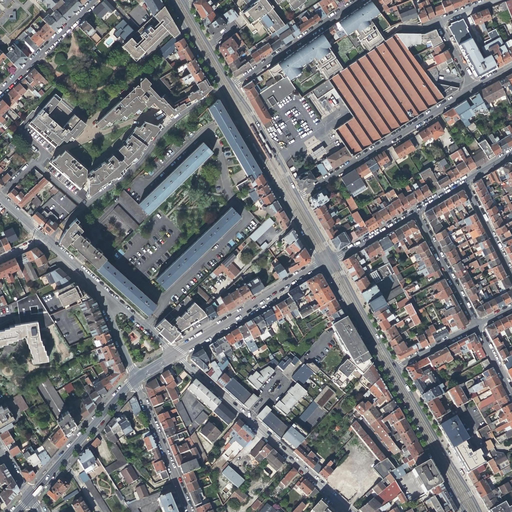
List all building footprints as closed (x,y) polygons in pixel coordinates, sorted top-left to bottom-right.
[(36,0),(36,1),(38,3),(40,1),(44,1),(46,3),(46,6),(49,6),(50,7),(52,6),(57,1),(71,15),(82,5),(77,0),(36,0)] [(100,19),(108,11),(111,14),(116,9),(106,0),(103,0),(92,11),(100,19)] [(143,0),(153,16),(163,5),(160,0),(143,0)] [(209,7),(207,5),(205,2),(203,0),(194,0),(192,3),(195,8),(200,18),(210,10),(211,9),(209,7)] [(246,9),(254,19),(257,17),(265,10),(266,11),(272,7),(273,6),(268,0),(256,0),(257,0),(249,6),(246,9)] [(287,0),(294,9),(298,6),(303,2),(306,0),(287,0)] [(379,12),(370,0),(337,22),(345,34),(346,35),(355,28),(362,37),(360,38),(369,52),(386,41),(376,27),(377,25),(372,17),(379,12)] [(370,0),(377,9),(381,7),(384,4),(381,0),(370,0)] [(442,4),(434,7),(431,8),(434,16),(447,11),(453,8),(450,0),(446,0),(441,2),(442,4)] [(459,0),(450,0),(453,8),(458,7),(462,5),(459,0)] [(42,19),(46,23),(54,32),(59,26),(65,21),(71,15),(57,1),(52,6),(56,10),(64,17),(60,21),(58,21),(56,21),(50,15),(49,16),(48,14),(45,16),(44,17),(42,19)] [(490,16),(508,9),(505,1),(499,4),(487,8),(490,16)] [(153,16),(140,28),(137,30),(125,42),(121,46),(133,57),(136,57),(145,49),(151,44),(155,40),(166,30),(173,37),(179,31),(173,22),(172,20),(171,18),(163,5),(153,16)] [(426,8),(422,9),(426,19),(431,18),(434,16),(431,8),(430,6),(426,8)] [(224,16),(225,18),(229,23),(232,20),(237,16),(231,7),(222,14),(224,16)] [(285,24),(272,7),(266,11),(265,10),(257,17),(259,19),(257,20),(264,30),(266,28),(270,34),(275,31),(285,24)] [(318,13),(322,17),(326,15),(328,13),(324,9),(323,7),(317,11),(318,13)] [(254,20),(254,19),(246,9),(245,8),(239,12),(243,18),(248,25),(254,20)] [(415,8),(398,15),(399,17),(399,18),(401,21),(401,22),(411,18),(412,18),(418,16),(417,14),(416,11),(415,9),(415,8)] [(491,18),(490,16),(487,8),(483,10),(479,12),(482,21),(491,18)] [(218,17),(212,9),(211,9),(210,10),(216,19),(218,17)] [(420,14),(417,14),(418,16),(420,22),(424,20),(426,19),(422,9),(420,10),(419,12),(420,14)] [(54,11),(50,15),(56,21),(58,21),(60,21),(64,17),(56,10),(54,11)] [(216,19),(210,10),(200,18),(203,23),(205,27),(216,19)] [(318,20),(322,17),(318,13),(311,18),(305,10),(303,12),(305,15),(308,19),(312,24),(318,20)] [(485,29),(482,21),(479,12),(475,13),(470,15),(474,24),(477,23),(479,24),(482,30),(485,29)] [(222,20),(221,18),(219,16),(218,17),(216,19),(205,27),(207,30),(210,35),(212,35),(226,25),(222,20)] [(125,42),(137,30),(131,24),(124,17),(114,26),(117,29),(112,34),(116,37),(118,35),(125,42)] [(459,20),(455,21),(464,41),(471,37),(462,18),(459,20)] [(96,32),(84,19),(82,22),(78,26),(88,36),(90,35),(91,36),(96,32)] [(286,23),(292,31),(298,26),(293,19),(286,23)] [(305,22),(298,26),(302,31),(307,27),(312,24),(308,19),(305,22)] [(34,21),(29,26),(44,41),(49,36),(52,33),(54,32),(46,23),(40,28),(34,21)] [(448,27),(457,44),(464,41),(455,21),(453,22),(450,23),(450,24),(448,26),(448,27)] [(336,23),(331,26),(339,38),(345,34),(337,22),(336,23)] [(511,26),(510,22),(503,25),(506,31),(511,27),(511,26)] [(281,39),(292,31),(286,23),(285,24),(275,31),(276,33),(280,38),(281,39)] [(34,35),(30,38),(38,47),(41,44),(44,41),(29,26),(23,31),(27,35),(31,32),(34,35)] [(302,31),(298,26),(292,31),(295,35),(298,33),(302,31)] [(329,36),(335,32),(331,26),(327,29),(321,33),(325,38),(329,36)] [(474,36),(457,44),(475,77),(477,78),(494,69),(497,67),(506,63),(511,60),(503,43),(504,42),(496,28),(488,32),(491,37),(484,40),(485,43),(480,46),(477,42),(480,40),(478,36),(475,38),(474,36)] [(425,33),(396,34),(413,56),(418,54),(442,41),(435,29),(425,33)] [(27,35),(23,31),(19,35),(34,51),(36,49),(38,47),(30,38),(27,35)] [(174,43),(179,51),(187,46),(183,39),(179,31),(173,37),(170,40),(174,43)] [(295,35),(292,31),(281,39),(284,43),(290,39),(295,35)] [(336,53),(321,33),(269,67),(273,73),(280,70),(284,74),(288,72),(290,74),(302,68),(299,65),(313,57),(317,63),(319,66),(318,67),(321,71),(323,69),(329,79),(345,68),(334,55),(336,53)] [(90,38),(96,44),(101,39),(95,34),(90,38)] [(333,130),(344,147),(351,157),(400,125),(458,89),(458,88),(435,83),(438,72),(438,71),(435,66),(424,72),(419,64),(413,56),(396,34),(386,41),(369,52),(345,68),(329,79),(327,80),(333,89),(352,117),(333,130)] [(17,38),(32,53),(34,51),(19,35),(17,38)] [(237,41),(233,35),(230,37),(238,48),(241,46),(237,41)] [(238,48),(230,37),(219,46),(218,49),(222,55),(223,58),(234,50),(238,48)] [(273,43),(270,45),(273,51),(279,46),(284,43),(281,39),(280,38),(275,41),(273,43)] [(506,49),(511,45),(511,41),(511,39),(504,42),(503,43),(506,49)] [(165,59),(174,54),(179,51),(174,43),(170,40),(158,51),(165,59)] [(258,49),(257,50),(262,58),(268,54),(273,51),(270,45),(267,42),(265,44),(258,49)] [(14,43),(10,47),(12,47),(23,58),(23,62),(25,60),(27,58),(20,50),(14,43)] [(435,51),(431,53),(433,57),(437,55),(446,50),(444,46),(442,43),(433,48),(435,51)] [(180,56),(184,64),(194,58),(190,52),(187,46),(179,51),(174,54),(176,58),(180,56)] [(9,52),(5,55),(7,57),(12,63),(17,68),(20,65),(23,62),(23,58),(12,47),(10,47),(8,47),(7,48),(7,49),(9,50),(9,52)] [(22,47),(20,50),(27,58),(30,55),(22,47)] [(237,54),(234,50),(223,58),(225,60),(227,64),(236,58),(238,56),(237,54)] [(254,51),(250,54),(251,54),(253,57),(256,62),(259,60),(262,58),(257,50),(254,51)] [(437,55),(441,63),(445,60),(450,58),(448,54),(446,50),(437,55)] [(244,59),(241,54),(238,56),(236,58),(239,62),(244,59)] [(418,54),(413,56),(419,64),(422,62),(418,54)] [(433,57),(432,57),(437,65),(441,63),(437,55),(433,57)] [(256,62),(253,57),(247,62),(245,63),(249,67),(252,65),(256,62)] [(172,83),(173,83),(174,86),(180,82),(201,70),(198,65),(194,58),(184,64),(177,68),(176,69),(178,71),(186,67),(190,72),(181,77),(181,78),(172,83)] [(239,62),(236,58),(227,64),(229,67),(232,72),(241,65),(239,62)] [(448,65),(447,64),(445,60),(441,63),(437,65),(435,66),(438,71),(448,65)] [(249,67),(245,63),(241,65),(232,72),(234,75),(235,77),(249,67)] [(29,73),(24,78),(30,84),(33,81),(34,82),(39,78),(45,84),(48,82),(34,68),(29,73)] [(194,79),(196,83),(206,78),(203,74),(201,70),(180,82),(181,84),(185,82),(186,83),(194,79)] [(261,92),(257,94),(265,109),(295,89),(286,75),(276,82),(268,88),(261,92)] [(209,84),(206,78),(196,83),(185,90),(188,96),(174,103),(165,94),(161,98),(148,85),(150,83),(145,77),(144,78),(140,78),(139,87),(132,87),(132,92),(128,92),(128,97),(120,97),(119,101),(95,123),(98,126),(99,127),(101,127),(102,127),(105,124),(107,125),(111,122),(116,117),(118,119),(121,116),(125,119),(127,117),(126,115),(128,114),(131,111),(133,113),(135,111),(137,113),(146,105),(148,106),(149,105),(151,103),(155,107),(158,104),(170,117),(173,115),(177,112),(182,109),(194,102),(199,98),(206,93),(211,88),(209,84)] [(169,88),(171,87),(169,85),(162,77),(160,78),(169,88)] [(511,88),(511,87),(506,77),(502,78),(498,80),(502,88),(505,91),(505,92),(510,90),(511,94),(511,93),(511,88)] [(34,88),(30,84),(24,78),(19,83),(14,88),(21,96),(28,89),(30,91),(34,88)] [(255,83),(253,79),(241,87),(243,90),(244,92),(253,86),(256,84),(255,83)] [(265,84),(266,86),(268,88),(276,82),(273,79),(265,84)] [(316,100),(333,89),(327,80),(310,91),(316,100)] [(506,93),(505,92),(505,91),(502,88),(498,80),(493,83),(482,89),(477,92),(484,104),(506,93)] [(260,90),(256,84),(253,86),(257,94),(261,92),(260,90)] [(257,94),(253,86),(244,92),(246,95),(249,100),(257,94)] [(16,101),(21,96),(14,88),(11,91),(8,94),(17,103),(21,108),(23,106),(19,102),(18,103),(16,101)] [(487,110),(477,92),(471,95),(474,101),(470,103),(467,98),(452,107),(464,125),(471,121),(468,117),(476,112),(475,111),(478,109),(479,111),(485,111),(487,110)] [(28,121),(23,127),(24,128),(28,124),(54,148),(63,139),(66,141),(69,137),(72,141),(74,139),(73,138),(87,121),(75,112),(66,122),(64,125),(49,113),(51,111),(61,99),(55,93),(29,122),(28,121)] [(12,108),(17,103),(8,94),(5,97),(2,99),(9,107),(13,111),(14,110),(12,108)] [(265,109),(257,94),(249,100),(252,106),(254,110),(257,115),(262,124),(269,120),(270,118),(265,109)] [(1,115),(9,107),(2,99),(0,101),(0,118),(2,121),(4,119),(1,115)] [(252,173),(254,179),(261,173),(250,154),(235,129),(226,114),(220,103),(218,99),(208,108),(218,124),(248,176),(252,173)] [(487,110),(489,114),(494,112),(495,111),(492,106),(490,106),(486,108),(487,110)] [(448,125),(456,120),(459,118),(452,107),(447,111),(441,114),(448,125)] [(434,139),(437,137),(437,136),(442,132),(443,132),(437,122),(432,125),(427,128),(432,136),(434,139)] [(160,128),(157,125),(153,125),(150,125),(147,128),(142,124),(140,127),(140,126),(139,126),(139,127),(138,127),(136,126),(133,131),(125,142),(125,143),(127,144),(125,146),(125,147),(123,150),(120,152),(124,156),(118,161),(115,157),(112,160),(110,162),(109,161),(109,162),(107,163),(106,162),(104,162),(90,172),(89,172),(90,174),(89,174),(89,175),(89,176),(87,178),(88,179),(87,188),(87,192),(90,195),(96,190),(104,185),(116,177),(123,172),(129,167),(134,162),(143,151),(147,144),(155,134),(160,128)] [(418,133),(423,142),(432,136),(427,128),(423,130),(418,133)] [(507,135),(503,137),(508,147),(511,145),(511,144),(511,137),(507,129),(504,131),(507,135)] [(419,144),(423,142),(418,133),(414,136),(419,144)] [(487,136),(492,143),(495,141),(493,138),(490,133),(487,136)] [(498,140),(496,136),(493,138),(495,141),(502,151),(505,149),(508,147),(503,137),(498,140)] [(412,137),(408,139),(414,149),(417,146),(412,137)] [(414,149),(408,139),(405,141),(401,144),(407,153),(414,149)] [(492,143),(488,146),(494,155),(498,153),(502,151),(495,141),(492,143)] [(138,204),(147,213),(212,152),(203,142),(194,151),(182,162),(168,175),(153,189),(138,204)] [(407,153),(401,144),(397,146),(393,149),(391,146),(386,149),(394,161),(407,153)] [(447,148),(451,154),(456,151),(458,150),(455,144),(447,148)] [(321,146),(309,154),(313,159),(324,151),(321,146)] [(481,150),(482,151),(488,159),(492,157),(494,155),(488,146),(481,150)] [(344,147),(325,158),(332,169),(351,157),(344,147)] [(458,150),(456,151),(459,155),(469,171),(473,168),(476,167),(470,158),(468,154),(463,147),(458,150)] [(378,154),(372,158),(378,167),(380,171),(388,167),(387,166),(391,164),(383,151),(378,154)] [(455,158),(456,157),(459,155),(456,151),(451,154),(448,156),(451,160),(455,158)] [(482,151),(474,156),(470,158),(476,167),(482,163),(488,159),(482,151)] [(14,160),(17,158),(19,156),(16,152),(11,157),(14,160)] [(72,157),(66,152),(64,153),(56,157),(56,158),(53,160),(50,161),(48,163),(79,190),(83,185),(82,185),(86,181),(86,176),(86,173),(79,166),(76,164),(77,163),(78,163),(78,162),(72,157)] [(460,163),(454,166),(456,167),(461,176),(465,173),(469,171),(459,155),(456,157),(460,163)] [(26,162),(19,156),(17,158),(24,164),(26,162)] [(327,172),(332,169),(325,158),(320,162),(321,163),(327,172)] [(374,170),(378,167),(372,158),(369,160),(365,162),(370,171),(372,175),(376,182),(378,180),(375,175),(377,174),(374,170)] [(428,161),(422,164),(425,169),(431,165),(428,161)] [(358,167),(363,175),(367,172),(370,171),(365,162),(361,165),(358,167)] [(502,170),(504,173),(511,169),(511,166),(510,163),(508,162),(504,165),(498,168),(499,171),(502,170)] [(316,166),(322,175),(327,172),(321,163),(318,164),(316,166)] [(354,169),(359,177),(363,175),(358,167),(354,169)] [(456,167),(450,171),(456,179),(459,176),(461,176),(456,167)] [(422,179),(430,174),(431,173),(428,168),(419,173),(419,174),(421,178),(422,179)] [(366,188),(362,181),(359,177),(354,169),(348,172),(347,173),(344,175),(347,179),(342,182),(350,195),(351,198),(366,188)] [(302,188),(315,180),(308,170),(294,179),(296,183),(299,187),(302,188)] [(447,172),(445,173),(446,175),(450,182),(454,179),(456,179),(450,171),(450,170),(447,172)] [(1,179),(0,178),(0,187),(13,174),(10,171),(1,179)] [(362,181),(370,176),(367,172),(363,175),(359,177),(362,181)] [(486,175),(489,181),(491,184),(496,182),(494,178),(491,172),(486,175)] [(248,185),(254,179),(252,173),(248,176),(246,177),(247,179),(236,186),(240,193),(248,185)] [(261,173),(254,179),(257,183),(258,185),(254,188),(255,190),(267,183),(264,178),(261,173)] [(442,173),(434,178),(436,180),(436,181),(444,177),(442,173)] [(446,175),(444,177),(436,181),(440,188),(445,185),(450,182),(446,175)] [(39,190),(46,184),(48,181),(43,177),(29,191),(34,195),(39,190)] [(474,188),(475,192),(485,187),(483,184),(481,178),(473,183),(472,185),(474,188)] [(257,183),(254,179),(248,185),(249,187),(252,188),(253,187),(252,186),(257,183)] [(260,198),(272,191),(269,187),(267,183),(255,190),(253,191),(258,200),(258,199),(260,198)] [(12,199),(17,203),(28,193),(23,189),(19,192),(18,193),(17,191),(18,190),(22,186),(19,184),(14,189),(13,188),(7,195),(12,199)] [(425,184),(422,185),(418,188),(424,198),(428,195),(431,194),(425,184)] [(485,187),(475,192),(477,194),(478,198),(486,194),(488,193),(491,192),(488,185),(485,187)] [(59,190),(54,186),(51,189),(49,191),(54,195),(59,190)] [(415,189),(411,192),(417,202),(421,199),(424,198),(418,188),(415,189)] [(119,194),(144,220),(149,215),(147,213),(138,204),(124,189),(119,194)] [(392,189),(385,194),(386,195),(389,200),(390,203),(397,214),(401,212),(404,209),(398,199),(397,197),(394,192),(392,189)] [(459,191),(455,193),(461,203),(462,202),(463,205),(465,205),(470,202),(463,190),(462,190),(459,191)] [(21,208),(32,197),(34,195),(29,191),(28,193),(17,203),(19,206),(21,208)] [(271,215),(273,213),(280,207),(274,196),(272,191),(260,198),(258,199),(261,204),(262,203),(264,206),(263,206),(262,206),(262,207),(262,208),(262,209),(263,209),(264,209),(265,209),(271,215)] [(311,203),(308,204),(310,207),(311,209),(322,203),(324,202),(327,200),(324,195),(323,196),(320,191),(310,197),(309,199),(311,203)] [(408,193),(404,196),(411,206),(414,203),(417,202),(411,192),(408,193)] [(458,205),(461,203),(455,193),(453,195),(449,197),(455,207),(458,205)] [(490,197),(488,193),(486,194),(478,198),(480,200),(482,204),(489,200),(488,199),(490,197)] [(43,203),(34,195),(32,197),(34,199),(30,202),(33,205),(37,209),(43,203)] [(351,207),(348,209),(351,214),(356,211),(358,210),(351,198),(350,195),(348,196),(345,198),(351,207)] [(404,196),(398,199),(404,209),(408,207),(411,206),(404,196)] [(455,207),(449,197),(447,199),(443,201),(448,210),(449,211),(455,207)] [(493,203),(491,199),(489,200),(482,204),(483,206),(485,210),(492,207),(491,204),(493,203)] [(445,212),(448,210),(443,201),(441,202),(437,204),(443,214),(445,212)] [(322,203),(311,209),(314,214),(315,216),(326,210),(324,207),(322,203)] [(394,215),(397,214),(390,203),(386,205),(384,206),(391,217),(394,215)] [(439,216),(443,214),(437,204),(435,206),(431,208),(437,217),(439,216)] [(113,210),(133,231),(138,226),(118,205),(113,210)] [(377,211),(384,222),(388,219),(391,217),(384,206),(381,209),(377,211)] [(497,212),(495,208),(494,206),(492,207),(485,210),(486,213),(488,216),(497,212)] [(235,221),(240,216),(231,207),(156,279),(165,288),(172,281),(187,268),(204,252),(221,236),(235,221)] [(283,211),(280,207),(273,213),(282,229),(284,229),(290,223),(288,220),(285,215),(283,211)] [(339,211),(342,216),(344,218),(350,214),(351,214),(348,209),(347,207),(344,209),(339,211)] [(453,212),(457,210),(455,207),(449,211),(451,215),(454,214),(453,212)] [(465,210),(468,215),(469,216),(475,213),(472,207),(465,210)] [(437,217),(431,208),(429,209),(425,212),(424,214),(429,223),(430,226),(435,223),(433,219),(437,217)] [(40,225),(50,234),(58,225),(55,222),(58,218),(51,211),(48,214),(44,210),(40,214),(37,211),(32,217),(40,225)] [(334,214),(333,212),(331,213),(328,214),(326,210),(315,216),(317,219),(320,223),(330,217),(333,215),(334,214)] [(353,219),(338,228),(336,229),(335,230),(332,231),(335,236),(343,232),(344,231),(350,227),(357,223),(361,220),(356,211),(351,214),(350,214),(353,219)] [(371,215),(372,217),(377,225),(381,223),(384,222),(377,211),(371,215)] [(498,214),(497,212),(488,216),(489,219),(491,223),(500,218),(498,214)] [(463,219),(465,223),(466,225),(468,224),(478,219),(477,216),(475,213),(469,216),(467,217),(464,219),(463,219)] [(65,247),(69,243),(79,233),(85,227),(78,220),(80,219),(78,217),(76,219),(68,227),(61,236),(62,237),(59,240),(65,247)] [(262,224),(249,236),(254,241),(274,223),(269,217),(262,224)] [(330,217),(320,223),(322,227),(324,230),(330,227),(332,225),(334,224),(333,221),(330,217)] [(372,217),(363,223),(368,231),(373,228),(377,225),(372,217)] [(502,222),(500,218),(491,223),(492,226),(494,229),(501,225),(500,223),(502,222)] [(469,226),(472,230),(481,225),(480,222),(478,219),(468,224),(469,226)] [(357,229),(353,231),(357,238),(362,235),(368,231),(363,223),(361,220),(357,223),(358,226),(359,228),(357,229)] [(412,235),(419,231),(413,220),(412,220),(408,221),(405,223),(411,233),(412,235)] [(405,237),(407,235),(411,233),(405,223),(401,226),(399,227),(405,237)] [(440,223),(437,225),(431,228),(434,234),(444,229),(440,223)] [(505,226),(504,224),(501,225),(494,229),(496,232),(497,235),(507,230),(505,226)] [(473,233),(475,237),(484,231),(483,228),(481,225),(472,230),(473,233)] [(330,227),(324,230),(326,235),(329,240),(335,236),(332,231),(330,227)] [(408,249),(403,242),(401,239),(405,237),(399,227),(396,229),(393,231),(398,240),(401,245),(405,251),(408,249)] [(282,246),(285,249),(298,236),(295,233),(293,228),(281,239),(285,243),(282,246)] [(447,236),(445,233),(444,229),(434,234),(436,237),(438,241),(447,236)] [(499,240),(507,236),(510,234),(508,230),(507,230),(497,235),(498,238),(499,240)] [(354,240),(357,238),(353,231),(347,235),(351,241),(354,240)] [(392,244),(395,243),(398,240),(393,231),(390,232),(386,235),(392,244)] [(484,231),(475,237),(478,243),(488,238),(486,234),(484,231)] [(349,242),(343,233),(343,232),(335,236),(329,240),(335,249),(337,250),(349,242)] [(81,254),(97,267),(97,268),(105,259),(106,257),(101,253),(102,251),(98,247),(97,249),(89,241),(90,240),(85,236),(84,237),(79,233),(69,243),(81,254)] [(392,244),(386,235),(381,238),(377,241),(382,250),(383,251),(386,248),(392,245),(392,244)] [(290,256),(293,258),(304,247),(301,242),(298,236),(285,249),(290,255),(290,256)] [(424,240),(421,236),(415,239),(416,241),(418,244),(424,240)] [(450,242),(448,238),(447,236),(438,241),(440,244),(441,247),(450,242)] [(5,237),(0,238),(0,242),(4,251),(7,249),(10,248),(5,237)] [(479,245),(481,249),(491,244),(489,242),(488,238),(478,243),(479,245)] [(502,245),(503,247),(511,243),(511,238),(501,243),(502,245)] [(415,250),(417,253),(427,247),(426,244),(424,240),(418,244),(413,246),(415,250)] [(377,253),(380,251),(382,250),(377,241),(374,242),(371,244),(377,253)] [(259,247),(262,250),(268,245),(265,242),(259,247)] [(453,248),(451,244),(450,242),(441,247),(442,249),(444,253),(453,248)] [(511,243),(503,247),(505,250),(507,254),(511,251),(511,243)] [(241,244),(222,263),(235,276),(240,272),(230,262),(232,261),(236,257),(235,256),(239,252),(239,251),(244,246),(241,244)] [(372,256),(377,253),(371,244),(368,245),(363,249),(366,253),(367,255),(368,257),(369,258),(372,256)] [(482,251),(484,256),(487,254),(494,251),(492,248),(491,244),(481,249),(482,251)] [(26,254),(29,261),(30,261),(34,259),(43,254),(36,247),(30,250),(22,254),(23,255),(26,254)] [(287,268),(290,272),(309,261),(310,258),(307,252),(304,247),(293,258),(295,263),(287,268)] [(419,256),(421,260),(422,260),(431,255),(429,251),(427,247),(417,253),(414,255),(414,257),(415,258),(419,256)] [(457,254),(454,250),(453,248),(444,253),(446,256),(447,259),(457,254)] [(363,255),(360,250),(356,253),(358,256),(360,259),(362,258),(363,260),(365,259),(364,257),(363,255)] [(487,254),(490,260),(497,257),(495,253),(494,251),(487,254)] [(355,258),(358,256),(356,253),(342,261),(344,265),(346,268),(356,262),(355,258)] [(19,266),(29,261),(26,254),(23,255),(22,254),(18,256),(20,260),(16,261),(19,266)] [(45,258),(43,254),(34,259),(38,266),(47,262),(45,258)] [(381,257),(385,264),(389,262),(386,257),(385,256),(385,254),(382,256),(381,257)] [(458,256),(457,254),(447,259),(449,262),(451,265),(460,260),(458,256)] [(422,260),(424,264),(426,266),(435,261),(433,258),(431,255),(422,260)] [(21,277),(23,276),(23,275),(19,266),(16,261),(15,257),(8,261),(0,264),(0,287),(2,286),(0,282),(0,277),(4,275),(7,281),(13,278),(10,272),(17,269),(21,277)] [(488,263),(490,268),(491,268),(500,263),(498,260),(497,257),(490,260),(487,262),(488,263)] [(361,261),(363,260),(362,258),(360,259),(356,262),(346,268),(348,272),(350,275),(364,267),(361,261)] [(115,268),(105,259),(97,268),(97,267),(96,268),(148,315),(156,305),(148,298),(136,287),(115,268)] [(276,259),(271,263),(274,267),(280,263),(276,259)] [(463,267),(461,263),(460,260),(451,265),(452,268),(454,271),(463,267)] [(35,271),(30,261),(29,261),(19,266),(26,283),(38,277),(35,271)] [(425,266),(427,269),(429,274),(432,272),(438,269),(437,265),(435,261),(426,266),(425,266)] [(390,265),(389,262),(385,264),(372,271),(369,273),(365,275),(354,282),(356,286),(360,292),(374,284),(390,275),(394,273),(391,268),(390,265)] [(232,279),(235,276),(222,263),(209,274),(214,278),(223,269),(232,279)] [(491,268),(492,270),(494,274),(503,269),(502,266),(500,263),(491,268)] [(273,268),(275,271),(280,278),(283,276),(287,274),(283,268),(280,264),(273,268)] [(366,269),(366,268),(365,266),(364,267),(350,275),(352,279),(354,282),(365,275),(363,271),(366,269)] [(466,272),(464,269),(463,267),(454,271),(456,274),(457,277),(466,272)] [(58,268),(45,274),(50,283),(54,281),(65,275),(64,273),(62,271),(58,268)] [(440,272),(438,269),(432,272),(435,278),(438,277),(442,275),(440,272)] [(494,274),(496,278),(497,281),(500,279),(506,276),(505,272),(503,269),(494,274)] [(469,279),(467,275),(466,272),(457,277),(458,280),(460,283),(469,279)] [(241,276),(245,284),(252,295),(258,291),(264,288),(258,277),(248,283),(243,274),(241,276)] [(54,281),(59,289),(65,286),(74,282),(74,281),(73,282),(71,279),(70,278),(66,275),(65,275),(54,281)] [(304,298),(306,301),(327,288),(323,280),(321,277),(318,275),(298,288),(301,292),(308,288),(311,294),(304,298)] [(383,286),(393,281),(390,275),(374,284),(377,289),(382,286),(383,286)] [(506,276),(500,279),(504,288),(508,286),(511,285),(509,280),(506,276)] [(405,278),(403,279),(399,282),(401,285),(402,288),(409,285),(405,278)] [(437,289),(438,292),(448,287),(446,282),(444,278),(434,284),(437,289)] [(471,281),(469,279),(460,283),(462,286),(464,290),(473,285),(471,281)] [(77,297),(86,292),(81,288),(74,282),(65,286),(67,290),(73,287),(77,297)] [(245,284),(237,289),(244,300),(248,297),(252,295),(245,284)] [(377,289),(374,284),(360,292),(363,297),(365,302),(379,293),(377,289)] [(407,292),(413,288),(412,287),(411,284),(409,285),(402,288),(404,292),(407,298),(411,296),(409,294),(409,293),(409,292),(408,292),(407,292)] [(385,303),(404,292),(402,288),(401,285),(382,297),(385,303)] [(474,287),(473,285),(464,290),(465,293),(467,296),(474,292),(476,292),(474,287)] [(78,303),(92,298),(86,292),(77,297),(73,287),(67,290),(65,286),(59,289),(56,291),(62,304),(64,304),(68,302),(76,298),(78,303)] [(194,289),(207,302),(211,305),(214,303),(217,300),(212,296),(210,298),(197,286),(194,289)] [(434,297),(436,296),(439,294),(442,299),(452,294),(450,290),(448,287),(438,292),(433,295),(434,297)] [(304,297),(301,292),(298,288),(293,291),(287,294),(290,299),(296,309),(299,307),(296,302),(304,297)] [(314,306),(310,308),(313,313),(319,309),(334,300),(331,295),(327,288),(306,301),(308,304),(315,300),(318,305),(315,307),(314,306)] [(237,289),(230,294),(236,305),(240,302),(244,300),(237,289)] [(32,358),(32,362),(48,360),(47,354),(46,354),(45,349),(44,349),(43,344),(42,344),(41,338),(40,339),(38,328),(54,323),(49,314),(40,299),(35,292),(17,301),(17,309),(16,309),(18,324),(16,324),(13,324),(13,325),(8,326),(8,329),(3,329),(4,331),(0,331),(0,345),(1,345),(0,344),(6,343),(5,342),(11,341),(11,340),(16,339),(15,338),(24,336),(25,342),(27,342),(27,347),(29,347),(30,352),(32,352),(33,358),(32,358)] [(477,298),(474,292),(467,296),(469,301),(471,304),(474,303),(473,300),(474,299),(477,298)] [(506,292),(503,293),(500,295),(504,304),(508,303),(511,301),(506,292)] [(230,294),(221,299),(228,310),(232,307),(236,305),(230,294)] [(445,302),(448,300),(452,306),(457,304),(454,298),(452,294),(442,299),(443,300),(444,300),(445,302)] [(502,305),(504,304),(500,295),(497,296),(494,298),(498,307),(502,305)] [(215,306),(214,303),(211,305),(217,316),(223,313),(228,310),(221,299),(220,297),(217,300),(220,305),(218,306),(215,306)] [(92,336),(95,335),(108,330),(102,316),(95,301),(92,298),(78,303),(92,336)] [(394,298),(383,305),(384,307),(388,305),(395,301),(394,298)] [(399,308),(403,306),(409,303),(407,298),(397,304),(399,308)] [(494,298),(489,300),(487,301),(492,311),(495,309),(498,307),(494,298)] [(293,319),(300,315),(299,313),(296,309),(290,299),(286,301),(283,302),(293,319)] [(323,316),(325,314),(338,306),(336,303),(334,300),(319,309),(323,316)] [(204,311),(200,307),(194,301),(188,307),(191,307),(195,312),(199,318),(206,314),(204,311)] [(483,303),(480,304),(485,314),(489,312),(492,311),(487,301),(483,303)] [(207,302),(200,307),(204,311),(206,314),(210,320),(214,318),(217,316),(211,305),(207,302)] [(293,319),(283,302),(280,304),(277,307),(283,317),(287,315),(290,321),(293,319)] [(409,316),(409,315),(414,312),(411,306),(409,303),(403,306),(409,316)] [(476,306),(474,303),(471,304),(478,316),(479,317),(482,316),(485,314),(480,304),(478,306),(477,305),(476,306)] [(443,312),(446,316),(460,309),(459,307),(457,304),(452,306),(449,308),(445,310),(443,308),(441,309),(443,312)] [(391,314),(388,309),(387,308),(386,309),(384,307),(383,305),(382,305),(371,312),(374,317),(377,322),(385,317),(389,315),(391,314)] [(325,321),(329,318),(331,317),(341,311),(339,308),(338,306),(325,314),(327,316),(323,319),(325,321)] [(164,334),(162,335),(170,342),(172,339),(175,341),(183,337),(179,330),(190,324),(189,321),(192,319),(193,322),(199,318),(195,312),(191,307),(188,307),(187,309),(188,311),(178,321),(177,320),(175,318),(170,323),(164,318),(155,326),(164,334)] [(286,322),(283,317),(277,307),(274,308),(270,310),(276,321),(277,323),(280,326),(286,322)] [(310,307),(299,313),(300,315),(303,319),(313,313),(310,308),(310,307)] [(188,311),(187,309),(177,320),(178,321),(188,311)] [(451,317),(453,321),(463,316),(462,313),(460,309),(446,316),(445,317),(446,320),(448,319),(451,317)] [(268,326),(276,321),(270,310),(264,314),(259,317),(266,327),(270,335),(273,333),(268,326)] [(331,317),(336,324),(341,321),(345,319),(342,314),(341,311),(331,317)] [(409,315),(413,321),(415,325),(417,323),(419,322),(416,315),(414,312),(409,315)] [(467,323),(463,316),(453,321),(450,323),(448,324),(451,331),(460,327),(467,323)] [(261,330),(266,327),(259,317),(256,319),(251,321),(260,335),(260,336),(263,334),(261,330)] [(333,326),(336,324),(331,317),(329,318),(331,323),(327,326),(329,328),(332,327),(333,326)] [(389,324),(385,319),(385,317),(377,322),(379,326),(382,331),(390,327),(389,324)] [(440,319),(443,324),(445,328),(448,333),(450,332),(451,331),(448,324),(447,321),(446,320),(445,317),(440,319)] [(506,329),(510,327),(505,318),(502,319),(499,321),(504,330),(506,329)] [(395,328),(403,323),(401,320),(394,324),(393,325),(395,328)] [(257,337),(260,335),(251,321),(248,323),(245,325),(255,343),(259,340),(257,337)] [(335,335),(350,327),(349,325),(347,322),(343,325),(341,321),(336,324),(333,326),(332,327),(335,333),(334,333),(335,335)] [(506,335),(505,333),(504,330),(499,321),(497,322),(493,324),(498,334),(500,337),(501,340),(503,338),(502,336),(506,335)] [(122,325),(128,334),(132,331),(125,322),(122,325)] [(429,328),(422,332),(422,333),(428,343),(431,342),(434,340),(432,335),(431,333),(435,331),(432,324),(428,326),(429,328)] [(493,336),(498,334),(493,324),(490,326),(485,328),(485,329),(492,342),(495,340),(493,336)] [(243,339),(251,352),(258,348),(255,343),(245,325),(241,327),(238,329),(243,339)] [(397,333),(395,328),(393,325),(390,327),(382,331),(385,336),(388,341),(398,334),(397,333)] [(154,328),(162,335),(164,334),(155,326),(154,328)] [(350,327),(335,335),(337,339),(345,353),(346,353),(350,358),(350,359),(347,362),(346,361),(332,377),(333,378),(331,380),(330,381),(334,384),(339,388),(346,380),(354,371),(355,372),(357,370),(362,376),(368,369),(371,367),(369,363),(367,359),(368,358),(367,357),(363,350),(361,346),(357,340),(356,340),(355,338),(354,337),(355,336),(352,330),(350,327)] [(448,333),(445,328),(439,331),(432,335),(434,340),(441,337),(448,333)] [(239,342),(243,339),(238,329),(234,331),(231,333),(239,347),(241,345),(239,342)] [(94,341),(97,347),(112,341),(110,336),(108,330),(95,335),(97,339),(94,341)] [(128,335),(131,342),(137,338),(133,332),(128,335)] [(236,348),(239,347),(231,333),(227,336),(224,338),(230,347),(234,344),(236,348)] [(422,333),(415,337),(418,342),(421,347),(425,345),(428,343),(422,333)] [(400,338),(398,334),(388,341),(389,343),(391,347),(401,340),(400,338)] [(473,342),(475,348),(479,346),(473,335),(469,336),(466,338),(468,343),(470,347),(471,349),(472,350),(473,349),(471,344),(473,342)] [(503,344),(501,340),(500,337),(495,340),(492,342),(494,346),(497,353),(504,349),(505,349),(503,344)] [(231,350),(230,347),(224,338),(220,340),(216,342),(224,354),(231,350)] [(461,341),(455,344),(458,349),(460,348),(466,344),(468,343),(466,338),(461,341)] [(406,349),(401,340),(391,347),(394,351),(396,355),(406,349)] [(107,360),(109,359),(118,355),(115,348),(112,341),(97,347),(98,349),(102,347),(107,360)] [(216,356),(218,355),(219,354),(220,356),(223,355),(223,356),(224,355),(224,354),(216,342),(213,344),(209,346),(215,356),(216,356)] [(421,347),(418,342),(415,344),(406,349),(396,355),(397,356),(398,359),(421,347)] [(452,361),(453,360),(452,356),(457,353),(459,357),(461,356),(462,355),(460,353),(458,349),(455,344),(451,346),(445,349),(452,361)] [(475,348),(473,349),(472,350),(471,349),(470,350),(472,354),(481,349),(479,346),(475,348)] [(444,359),(447,364),(452,361),(445,349),(436,354),(426,359),(429,364),(430,367),(432,367),(434,366),(436,365),(443,362),(443,360),(442,359),(444,359)] [(483,353),(481,349),(475,352),(479,360),(485,357),(483,353)] [(511,351),(507,354),(504,349),(497,353),(499,356),(502,360),(511,354),(511,351)] [(190,359),(204,372),(208,369),(204,363),(208,360),(202,350),(198,353),(191,357),(190,359)] [(227,360),(224,355),(223,356),(223,355),(220,356),(219,354),(218,355),(223,363),(227,360)] [(504,365),(507,370),(511,366),(511,354),(502,360),(504,365)] [(110,367),(111,366),(121,362),(119,359),(118,355),(109,359),(111,365),(109,365),(110,367)] [(229,363),(227,360),(223,363),(218,355),(216,356),(220,362),(217,365),(221,371),(229,363)] [(290,362),(291,360),(286,356),(282,361),(287,365),(290,362)] [(291,360),(290,362),(294,365),(299,360),(295,356),(291,360)] [(266,363),(273,370),(277,365),(279,363),(274,359),(266,363)] [(406,373),(407,374),(419,370),(429,364),(426,359),(406,369),(405,371),(406,373)] [(480,364),(485,372),(491,369),(489,365),(487,360),(480,364)] [(98,363),(102,370),(107,368),(103,361),(98,363)] [(215,371),(210,377),(216,382),(222,375),(223,374),(221,371),(217,365),(215,361),(210,364),(212,367),(215,371)] [(255,371),(264,380),(267,377),(268,378),(269,375),(260,367),(256,361),(251,367),(255,371)] [(114,372),(107,377),(113,386),(119,378),(124,373),(124,371),(121,362),(111,366),(114,372)] [(306,363),(304,364),(313,373),(315,374),(320,369),(313,363),(312,362),(310,363),(308,364),(307,363),(306,363)] [(273,371),(273,370),(266,363),(260,367),(269,375),(273,371)] [(313,373),(304,364),(303,364),(292,376),(292,379),(297,383),(300,387),(313,373)] [(361,385),(366,389),(367,388),(369,390),(380,378),(377,374),(374,368),(372,365),(371,367),(368,369),(362,376),(366,380),(361,385)] [(215,371),(212,367),(208,369),(204,372),(210,377),(215,371)] [(482,379),(479,380),(481,383),(495,376),(494,373),(491,369),(485,372),(481,374),(483,379),(482,379)] [(421,373),(419,370),(407,374),(410,379),(412,383),(429,373),(427,370),(421,373)] [(171,377),(168,371),(166,372),(161,375),(158,377),(159,379),(160,379),(164,385),(167,384),(166,384),(173,380),(171,377)] [(251,376),(261,385),(263,383),(262,382),(264,380),(255,371),(251,376)] [(106,377),(100,381),(107,392),(110,389),(113,386),(107,377),(106,375),(104,372),(103,373),(106,377)] [(436,388),(439,386),(438,385),(431,372),(429,373),(412,383),(415,388),(418,393),(420,396),(436,388)] [(224,373),(223,374),(222,375),(226,378),(219,385),(222,388),(232,377),(229,374),(227,376),(224,373)] [(226,378),(222,375),(216,382),(219,385),(226,378)] [(257,390),(261,385),(251,376),(250,375),(246,380),(257,390)] [(68,409),(47,376),(41,380),(62,413),(68,409)] [(486,386),(489,390),(500,384),(497,380),(495,376),(481,383),(478,384),(467,390),(469,393),(474,392),(486,386)] [(173,380),(167,384),(164,385),(167,392),(169,395),(171,399),(172,402),(177,399),(178,398),(173,388),(181,381),(179,379),(177,377),(173,380)] [(242,404),(243,405),(252,395),(232,377),(222,388),(228,393),(229,392),(230,393),(229,394),(235,399),(235,398),(237,399),(236,400),(241,405),(242,404)] [(361,416),(361,415),(387,391),(384,385),(380,378),(369,390),(368,391),(362,397),(364,398),(367,396),(370,395),(369,393),(370,392),(376,399),(373,399),(368,404),(367,403),(364,406),(360,403),(354,409),(361,416)] [(105,395),(107,392),(100,381),(99,379),(92,383),(96,390),(100,396),(103,395),(104,394),(105,395)] [(145,387),(147,393),(159,387),(155,379),(151,382),(145,386),(145,387)] [(464,383),(467,390),(478,384),(477,382),(476,379),(473,381),(472,379),(464,383)] [(212,412),(220,403),(210,394),(194,381),(187,389),(197,398),(196,399),(205,407),(206,406),(212,412)] [(74,388),(71,383),(64,387),(67,392),(74,388)] [(306,392),(300,387),(297,383),(292,388),(291,387),(285,394),(286,395),(282,399),(281,398),(274,406),(285,415),(290,411),(289,410),(301,396),(302,397),(306,392)] [(84,386),(90,396),(96,405),(99,401),(101,399),(100,396),(96,390),(92,393),(87,384),(84,386)] [(502,389),(500,384),(489,390),(491,395),(490,397),(480,403),(479,403),(479,404),(482,409),(482,408),(486,406),(490,404),(496,401),(506,396),(502,389)] [(163,389),(165,393),(167,392),(164,385),(159,387),(147,393),(149,397),(150,399),(160,395),(159,391),(163,389)] [(331,389),(327,385),(291,425),(296,429),(331,389)] [(453,408),(454,409),(462,405),(466,402),(458,387),(453,389),(447,393),(455,407),(453,408)] [(438,392),(436,388),(420,396),(422,400),(425,404),(440,396),(438,392)] [(398,409),(392,399),(387,391),(361,415),(369,425),(369,424),(394,455),(398,452),(399,452),(387,436),(377,423),(398,409)] [(22,412),(29,407),(20,393),(13,397),(22,412)] [(306,437),(342,398),(337,394),(302,434),(306,437)] [(162,399),(160,395),(150,399),(152,404),(153,407),(163,402),(162,399)] [(252,395),(243,405),(246,408),(247,407),(248,408),(258,398),(255,396),(254,397),(252,395)] [(82,399),(81,400),(89,413),(93,408),(96,405),(90,396),(83,400),(82,399)] [(133,396),(128,402),(131,410),(133,411),(135,416),(142,413),(135,397),(133,396)] [(441,398),(440,396),(425,404),(430,413),(434,421),(450,412),(446,405),(441,408),(436,400),(441,398)] [(497,404),(501,410),(510,405),(508,401),(506,396),(496,401),(497,404)] [(74,404),(76,408),(82,417),(86,415),(89,413),(81,400),(80,398),(76,400),(78,403),(74,404)] [(180,401),(178,402),(173,405),(175,408),(176,411),(184,427),(191,424),(180,401)] [(130,413),(131,410),(128,402),(126,404),(120,411),(123,415),(124,417),(130,413)] [(225,408),(220,403),(212,412),(221,420),(229,412),(225,408)] [(450,412),(434,421),(436,424),(438,426),(453,417),(465,410),(462,405),(454,409),(450,412)] [(500,410),(503,414),(504,416),(511,411),(511,407),(510,405),(501,410),(500,410)] [(4,409),(0,411),(0,433),(7,429),(13,425),(11,422),(15,419),(8,406),(4,409)] [(154,409),(157,416),(164,413),(163,409),(162,409),(161,406),(154,409)] [(258,419),(262,422),(271,412),(267,409),(268,408),(266,406),(257,416),(259,418),(258,419)] [(76,408),(69,412),(75,422),(79,419),(82,417),(76,408)] [(175,408),(164,413),(157,416),(158,418),(160,423),(170,419),(167,414),(169,413),(169,414),(176,411),(175,408)] [(485,414),(484,411),(482,408),(482,409),(478,410),(483,419),(487,417),(485,414)] [(393,431),(392,429),(389,431),(383,423),(387,421),(391,427),(393,426),(403,419),(401,414),(398,409),(377,423),(387,436),(390,433),(393,431)] [(123,415),(120,411),(114,418),(115,420),(123,415)] [(200,425),(208,416),(203,411),(194,420),(200,425)] [(505,419),(507,423),(511,420),(511,411),(504,416),(503,416),(505,419)] [(77,426),(75,422),(69,412),(62,414),(61,414),(62,416),(59,418),(59,419),(58,420),(57,421),(58,423),(66,436),(67,435),(72,432),(71,430),(73,428),(77,426)] [(232,415),(229,412),(221,420),(228,425),(235,417),(232,415)] [(271,412),(262,422),(261,423),(263,425),(266,428),(267,427),(268,428),(268,429),(269,430),(273,434),(274,433),(275,434),(274,435),(277,437),(279,439),(289,429),(271,412)] [(124,417),(123,415),(115,420),(124,435),(125,436),(133,431),(124,417)] [(173,417),(170,419),(160,423),(161,427),(163,430),(172,426),(176,425),(173,417)] [(453,417),(438,426),(442,434),(449,445),(452,450),(460,445),(461,444),(467,441),(453,417)] [(124,435),(115,420),(114,418),(111,421),(107,425),(117,440),(124,435)] [(400,448),(402,450),(417,442),(414,437),(410,431),(405,423),(403,419),(393,426),(395,430),(397,434),(393,437),(390,433),(387,436),(391,441),(394,439),(396,442),(401,440),(404,445),(400,448)] [(231,428),(236,433),(244,425),(241,422),(238,420),(231,428)] [(373,455),(379,462),(380,463),(386,460),(355,421),(350,426),(350,427),(355,433),(373,455)] [(52,432),(47,438),(58,447),(63,443),(67,438),(66,436),(58,423),(51,431),(52,432)] [(209,423),(200,432),(212,444),(221,434),(209,423)] [(118,441),(117,440),(107,425),(105,428),(103,430),(106,433),(105,434),(112,444),(110,445),(112,448),(111,449),(117,460),(104,468),(107,474),(115,469),(118,468),(126,462),(119,449),(115,442),(118,441)] [(244,425),(236,433),(248,443),(255,435),(249,430),(244,425)] [(181,433),(180,431),(175,433),(172,426),(163,430),(164,435),(166,439),(175,435),(181,433)] [(479,437),(490,431),(487,426),(476,431),(478,435),(479,437)] [(230,434),(233,437),(236,433),(231,428),(228,432),(230,434)] [(13,440),(7,429),(0,433),(0,436),(2,440),(5,445),(13,440)] [(189,437),(192,443),(194,448),(199,459),(201,463),(205,458),(206,457),(194,431),(189,437)] [(144,439),(147,448),(148,451),(152,449),(156,447),(154,442),(150,432),(143,434),(145,438),(144,439)] [(248,443),(236,433),(233,437),(228,443),(230,445),(234,440),(237,438),(243,443),(241,446),(243,448),(248,443)] [(507,440),(506,438),(504,434),(494,439),(498,444),(507,440)] [(170,447),(175,444),(173,439),(176,438),(175,435),(166,439),(170,447)] [(42,444),(42,445),(50,457),(55,452),(58,447),(47,438),(42,444)] [(97,438),(89,446),(93,451),(100,442),(99,441),(97,438)] [(234,440),(241,446),(243,443),(237,438),(234,440)] [(484,446),(489,454),(492,460),(494,463),(495,466),(498,472),(509,466),(507,462),(506,460),(504,456),(499,455),(496,453),(489,440),(483,444),(484,446)] [(254,450),(264,458),(264,459),(272,450),(266,445),(261,441),(254,450)] [(311,451),(304,445),(301,442),(293,451),(298,457),(303,460),(311,452),(311,451)] [(402,460),(404,464),(423,453),(420,448),(417,442),(402,450),(399,452),(398,452),(400,455),(405,452),(407,450),(411,457),(407,459),(405,459),(402,460)] [(177,444),(175,444),(180,454),(189,450),(187,445),(186,443),(179,446),(177,444)] [(180,454),(175,444),(170,447),(170,449),(174,457),(180,454)] [(21,451),(17,445),(8,450),(10,453),(12,456),(21,451)] [(33,450),(40,461),(43,465),(47,460),(50,457),(42,445),(33,450)] [(492,460),(489,454),(470,465),(469,465),(470,464),(470,463),(477,458),(475,455),(474,453),(473,452),(471,449),(467,451),(466,449),(465,449),(464,447),(463,447),(461,448),(460,445),(452,450),(454,454),(456,457),(458,461),(461,466),(464,471),(466,475),(475,469),(481,466),(482,465),(485,464),(487,463),(492,460)] [(84,453),(77,459),(84,469),(86,473),(94,468),(94,466),(92,464),(95,462),(91,455),(94,453),(93,451),(89,446),(84,453)] [(153,457),(154,460),(161,458),(159,454),(156,447),(152,449),(155,456),(153,457)] [(23,455),(30,465),(35,474),(38,471),(34,465),(37,463),(40,461),(33,450),(32,448),(26,452),(26,453),(23,455)] [(182,459),(180,454),(174,457),(176,463),(178,468),(179,467),(196,461),(199,459),(194,448),(189,450),(192,458),(187,460),(186,458),(182,459)] [(259,464),(264,458),(254,450),(249,455),(259,464)] [(269,460),(279,469),(285,462),(278,456),(272,450),(264,459),(267,462),(269,460)] [(319,460),(311,452),(303,460),(307,464),(311,468),(317,463),(319,460)] [(415,464),(417,468),(428,462),(425,457),(423,453),(404,464),(400,466),(395,469),(388,473),(389,474),(394,481),(406,474),(403,470),(415,464)] [(160,473),(166,470),(164,466),(161,458),(154,460),(152,461),(157,474),(160,473)] [(332,458),(323,468),(318,474),(322,477),(325,480),(332,472),(328,468),(334,461),(332,458)] [(386,459),(386,460),(380,463),(388,473),(395,469),(386,459)] [(277,471),(279,469),(269,460),(267,462),(277,471)] [(494,475),(498,472),(495,466),(494,463),(492,460),(487,463),(494,475)] [(181,472),(183,476),(192,472),(200,469),(196,461),(179,467),(181,472)] [(128,466),(126,462),(118,468),(119,471),(127,484),(137,478),(133,472),(129,465),(128,466)] [(379,476),(383,480),(385,478),(389,474),(388,473),(380,463),(379,462),(372,469),(379,476)] [(425,494),(430,491),(441,485),(436,476),(428,462),(417,468),(411,471),(425,494)] [(323,468),(317,463),(311,468),(318,474),(323,468)] [(7,488),(0,494),(0,498),(3,504),(6,507),(18,494),(18,489),(10,476),(3,465),(0,466),(0,484),(1,486),(5,484),(7,488)] [(33,477),(35,474),(30,465),(21,470),(26,479),(31,479),(33,477)] [(484,470),(482,468),(481,466),(475,469),(478,474),(484,470)] [(511,469),(509,466),(498,472),(501,477),(511,470),(511,469)] [(336,468),(332,472),(325,480),(328,483),(329,484),(337,476),(335,474),(339,470),(336,468)] [(280,482),(284,486),(285,486),(297,473),(295,471),(292,469),(280,482)] [(478,474),(475,469),(466,475),(469,479),(472,486),(481,480),(480,478),(479,476),(478,474)] [(166,470),(160,473),(163,480),(169,477),(166,470)] [(196,481),(192,472),(183,476),(182,477),(184,481),(186,485),(196,481)] [(103,511),(110,511),(91,481),(86,473),(83,475),(79,477),(85,485),(86,485),(103,511)] [(389,474),(385,478),(387,481),(390,484),(394,481),(389,474)] [(491,476),(484,480),(487,486),(491,483),(494,481),(491,476)] [(308,496),(309,494),(315,489),(307,482),(302,477),(294,487),(296,489),(297,487),(308,496)] [(54,486),(47,494),(55,501),(68,486),(60,479),(54,486)] [(489,490),(487,486),(484,480),(483,479),(481,480),(472,486),(476,493),(480,499),(490,492),(489,490)] [(198,480),(196,481),(186,485),(187,489),(189,494),(196,491),(198,490),(196,483),(199,482),(198,480)] [(386,488),(383,484),(381,481),(372,489),(377,495),(386,488)] [(374,497),(373,498),(382,506),(388,502),(393,498),(397,496),(402,492),(394,481),(390,484),(386,488),(377,495),(374,497)] [(511,490),(507,483),(505,484),(498,488),(499,490),(502,495),(511,490)] [(134,493),(136,499),(137,500),(147,496),(145,491),(143,485),(135,488),(136,492),(134,493)] [(430,491),(434,497),(445,491),(444,489),(441,485),(430,491)] [(173,487),(161,492),(163,497),(169,494),(175,492),(173,487)] [(318,492),(315,489),(309,494),(313,498),(318,492)] [(68,499),(78,493),(77,490),(67,496),(68,499)] [(241,494),(237,490),(231,497),(240,505),(246,498),(241,494)] [(497,493),(496,491),(495,490),(490,492),(480,499),(484,506),(487,511),(502,503),(499,497),(494,500),(494,499),(494,498),(493,495),(497,493)] [(157,499),(163,497),(161,492),(161,491),(147,496),(137,500),(129,503),(126,504),(130,511),(138,511),(136,508),(152,502),(151,501),(157,499)] [(199,499),(196,491),(189,494),(192,502),(196,510),(202,507),(199,499)] [(359,503),(371,493),(369,491),(358,501),(359,503)] [(448,495),(445,491),(434,497),(423,503),(427,510),(427,511),(457,511),(453,505),(448,495)] [(396,502),(399,506),(406,501),(402,492),(397,496),(393,498),(395,502),(396,502)] [(169,494),(163,497),(157,499),(162,511),(176,511),(175,508),(169,494)] [(277,505),(284,511),(290,511),(283,505),(287,501),(284,498),(277,505)] [(361,511),(373,511),(382,506),(373,498),(359,509),(361,511)] [(76,511),(88,511),(80,499),(71,504),(76,511)] [(262,503),(258,500),(252,508),(255,511),(262,503)] [(333,511),(327,506),(321,500),(311,511),(310,511),(333,511)] [(304,501),(293,511),(300,511),(307,504),(306,503),(304,501)] [(399,506),(396,507),(398,511),(406,511),(411,510),(408,503),(406,501),(399,506)] [(388,502),(382,506),(373,511),(378,511),(383,509),(383,510),(390,505),(388,502)] [(504,502),(502,503),(487,511),(509,511),(511,511),(511,504),(507,507),(504,502)]
